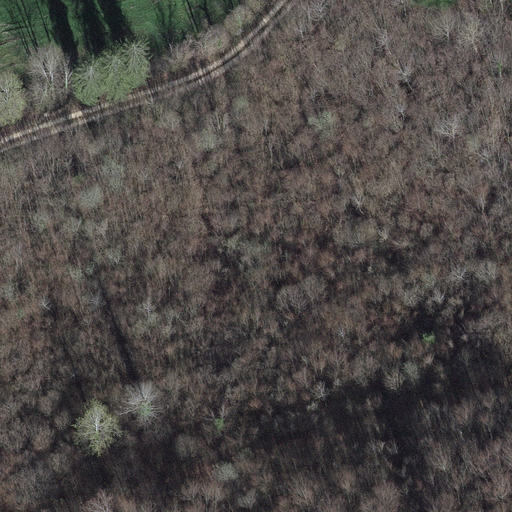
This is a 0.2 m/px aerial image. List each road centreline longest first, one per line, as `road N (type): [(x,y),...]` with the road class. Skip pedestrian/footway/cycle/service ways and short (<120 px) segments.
road 1 (track): [(43,511),(147,496),(511,396)]
road 2 (track): [(0,139),(198,71),(273,0)]
